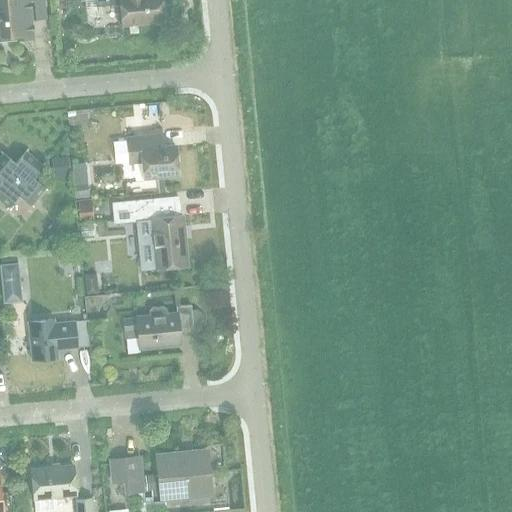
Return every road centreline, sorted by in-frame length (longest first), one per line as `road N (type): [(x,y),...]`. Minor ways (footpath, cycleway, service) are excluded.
road 1 (unclassified): [(252,395),(220,70)]
road 2 (residential): [(0,416),(252,395)]
road 3 (residential): [(0,93),(220,70)]
